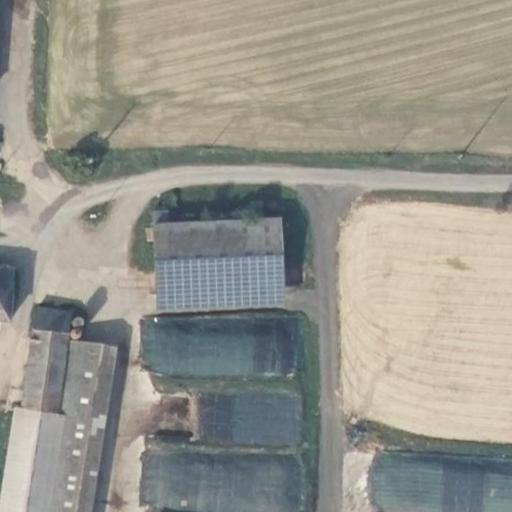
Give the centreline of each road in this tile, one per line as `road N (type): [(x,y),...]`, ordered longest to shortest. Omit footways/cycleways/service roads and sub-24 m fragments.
road 1 (unclassified): [(0,228),(97,194),(209,174),(511,180)]
road 2 (track): [(329,511),(323,176)]
road 3 (track): [(140,184),(115,245),(129,348),(117,511)]
